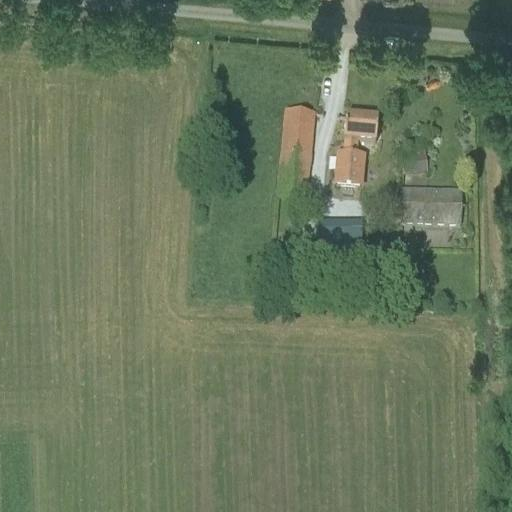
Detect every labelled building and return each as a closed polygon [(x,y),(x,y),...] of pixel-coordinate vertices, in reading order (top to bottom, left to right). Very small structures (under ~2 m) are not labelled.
[(305,204),(313,117),(285,114),(277,201),(305,204)] [(374,147),(376,123),(344,120),(342,144),(343,144),(342,158),(338,158),(335,188),(359,191),(362,160),(355,159),(356,145),(374,147)] [(398,157),(401,178),(425,175),(423,154),(398,157)] [(459,229),(460,195),(400,193),(399,228),(459,229)] [(361,254),(361,227),(317,227),(317,253),(361,254)]
